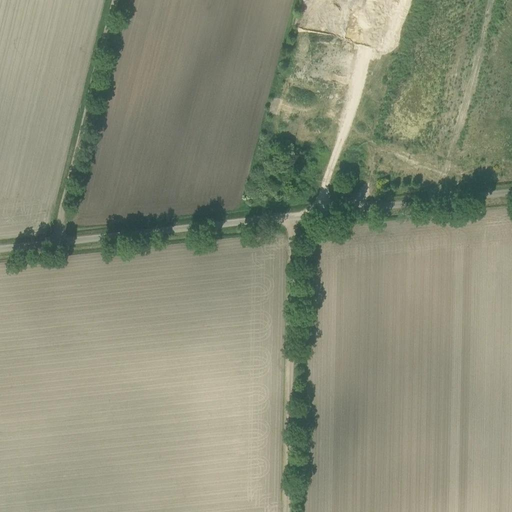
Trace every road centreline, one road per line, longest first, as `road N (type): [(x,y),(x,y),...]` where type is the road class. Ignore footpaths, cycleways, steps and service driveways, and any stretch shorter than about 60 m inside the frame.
road 1 (unclassified): [(0,251),(511,194)]
road 2 (track): [(294,218),(288,511)]
road 3 (track): [(61,244),(121,0)]
